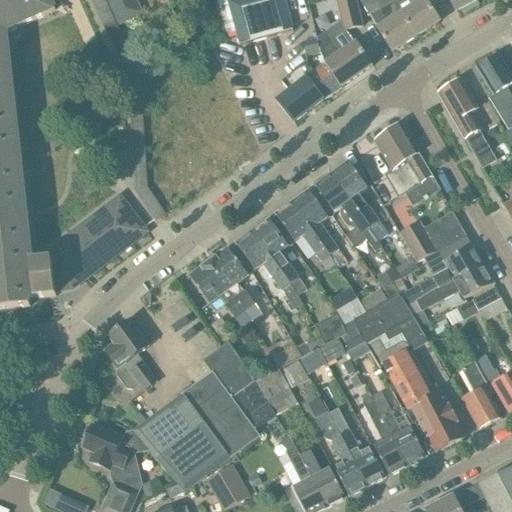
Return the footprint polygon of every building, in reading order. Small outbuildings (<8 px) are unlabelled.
[(0,0),(0,310),(30,307),(29,300),(56,297),(56,292),(73,290),(86,280),(68,255),(67,256),(59,262),(32,265),(7,34),(55,12),(49,0),(0,0)] [(104,0),(103,0),(93,4),(96,10),(107,5),(104,0)] [(104,0),(107,5),(109,11),(112,16),(114,22),(116,26),(145,18),(136,0),(104,0)] [(294,31),(284,0),(233,0),(228,2),(241,46),(294,31)] [(359,6),(356,0),(336,0),(344,33),(364,28),(359,6)] [(393,52),(415,38),(392,2),(391,0),(360,0),(361,4),(370,17),(393,52)] [(391,0),(392,2),(415,38),(440,22),(426,1),(425,2),(423,0),(391,0)] [(450,0),(457,13),(480,0),(450,0)] [(107,5),(96,10),(98,16),(109,11),(107,5)] [(109,11),(98,16),(101,21),(112,16),(109,11)] [(210,13),(207,19),(209,26),(221,24),(218,11),(210,13)] [(112,16),(101,21),(103,27),(114,22),(112,16)] [(114,22),(103,27),(105,32),(116,27),(116,26),(114,22)] [(116,27),(105,32),(108,38),(119,33),(116,27)] [(119,33),(108,38),(110,43),(121,39),(119,33)] [(326,65),(342,88),(373,67),(357,44),(342,54),(327,34),(319,39),(326,65)] [(121,39),(110,43),(113,49),(124,44),(121,39)] [(322,54),(318,40),(304,43),(306,51),(307,58),(322,54)] [(124,44),(113,49),(115,55),(126,50),(124,44)] [(126,50),(115,55),(118,60),(129,55),(126,50)] [(129,55),(118,60),(120,66),(131,61),(129,55)] [(511,77),(499,56),(477,70),(493,96),(489,99),(511,137),(511,97),(507,88),(511,84),(511,77)] [(131,61),(120,66),(123,71),(134,66),(131,61)] [(294,125),(324,101),(308,78),(306,63),(283,81),(290,90),(276,101),(294,125)] [(326,65),(308,78),(324,101),(325,100),(342,88),(326,65)] [(134,66),(123,71),(125,77),(136,72),(134,66)] [(136,72),(125,77),(128,83),(139,77),(136,72)] [(139,77),(128,83),(128,88),(139,87),(139,77)] [(496,162),(487,146),(487,145),(469,115),(478,109),(461,81),(439,95),(483,170),(484,170),(483,169),(496,162)] [(432,177),(401,125),(376,143),(392,170),(385,174),(398,197),(432,177)] [(126,156),(109,157),(110,173),(127,172),(126,156)] [(349,163),(333,174),(372,226),(370,228),(379,242),(389,235),(379,221),(380,220),(361,194),(368,189),(349,163)] [(356,225),(362,233),(375,252),(382,247),(370,228),(372,226),(333,174),(315,187),(327,203),(335,214),(343,207),(345,209),(341,212),(341,217),(349,227),(352,228),(356,225)] [(147,181),(136,182),(137,193),(148,188),(147,181)] [(148,188),(137,193),(141,199),(151,192),(148,188)] [(151,192),(141,199),(144,204),(154,197),(151,192)] [(338,264),(345,277),(346,277),(350,283),(358,278),(339,250),(340,249),(322,223),(328,218),(309,192),(293,203),(332,255),(338,264)] [(68,255),(86,280),(148,233),(120,197),(58,243),(67,256),(68,255)] [(154,197),(144,204),(147,208),(157,201),(154,197)] [(157,201),(147,208),(150,212),(160,206),(157,201)] [(326,272),(338,264),(332,255),(293,203),(276,216),(288,232),(295,243),(305,236),(323,262),(321,264),(326,272)] [(160,206),(150,212),(153,217),(163,210),(160,206)] [(163,210),(153,217),(156,221),(166,215),(163,210)] [(438,254),(468,240),(453,214),(425,231),(421,224),(401,236),(417,264),(438,254)] [(269,220),(254,232),(292,284),(300,279),(300,278),(281,252),(289,247),(269,220)] [(292,284),(254,232),(236,245),(255,271),(264,265),(283,291),(286,295),(281,298),(292,313),(303,306),(297,296),(298,296),(291,285),(292,284)] [(468,240),(438,254),(448,270),(401,297),(407,307),(484,268),(468,240)] [(210,263),(244,309),(253,326),(264,318),(245,291),(243,292),(238,285),(249,277),(229,250),(210,263)] [(210,263),(190,278),(210,306),(221,298),(226,305),(226,306),(244,332),(253,326),(244,309),(210,263)] [(494,285),(484,268),(407,307),(414,319),(447,301),(461,293),(466,302),(494,285)] [(387,296),(390,301),(400,295),(394,284),(401,280),(398,274),(395,269),(377,279),(387,296)] [(292,284),(291,285),(298,296),(298,297),(299,297),(308,290),(301,280),(300,279),(292,284)] [(464,321),(479,313),(502,301),(496,289),(458,310),(464,321)] [(388,301),(381,290),(360,301),(367,313),(388,301)] [(407,307),(401,297),(400,295),(390,301),(354,323),(359,331),(380,367),(386,364),(410,412),(409,412),(416,426),(418,425),(425,437),(428,436),(437,453),(465,439),(440,390),(438,390),(436,386),(434,386),(416,351),(429,344),(421,330),(420,331),(407,307)] [(502,301),(479,313),(485,322),(507,310),(502,301)] [(322,337),(328,347),(338,341),(338,340),(347,336),(338,316),(316,326),(318,330),(322,337)] [(222,319),(210,327),(223,345),(230,340),(231,342),(235,338),(222,319)] [(149,348),(130,322),(109,337),(115,345),(105,352),(118,370),(118,376),(127,390),(133,391),(140,386),(145,392),(157,383),(137,356),(149,348)] [(364,344),(358,332),(345,339),(351,351),(364,344)] [(328,347),(322,337),(305,344),(297,348),(304,359),(322,350),(328,347)] [(301,358),(298,353),(290,338),(268,350),(279,370),(301,358)] [(338,341),(328,347),(322,350),(327,360),(347,350),(341,340),(338,341)] [(214,374),(184,396),(133,433),(179,486),(181,485),(187,491),(195,487),(208,477),(259,440),(261,439),(247,420),(232,399),(255,383),(230,343),(205,362),(214,374)] [(327,360),(322,350),(304,359),(302,360),(304,364),(309,374),(327,365),(326,362),(328,362),(327,360)] [(475,363),(488,386),(488,385),(494,386),(509,416),(511,414),(511,376),(502,381),(496,370),(494,372),(487,357),(475,363)] [(300,361),(288,367),(298,385),(309,380),(300,361)] [(351,361),(343,365),(349,376),(356,373),(351,361)] [(277,370),(274,363),(263,369),(267,375),(277,370)] [(487,388),(488,386),(475,363),(464,369),(472,384),(470,385),(475,394),(463,400),(479,431),(503,419),(487,388)] [(281,371),(256,384),(269,404),(277,416),(299,404),(281,371)] [(359,376),(351,381),(356,389),(364,385),(359,376)] [(255,383),(232,399),(247,420),(269,404),(256,384),(255,383)] [(373,398),(382,416),(409,468),(427,459),(412,430),(403,434),(392,412),(383,393),(373,398)] [(332,397),(323,401),(343,438),(369,488),(386,479),(371,450),(363,455),(351,433),(332,397)] [(382,416),(373,398),(364,402),(374,422),(385,444),(375,449),(390,478),(409,468),(382,416)] [(85,399),(80,412),(93,418),(97,410),(94,403),(85,399)] [(343,438),(323,401),(322,402),(328,414),(316,420),(329,445),(333,443),(344,464),(334,469),(350,498),(369,488),(343,438)] [(131,453),(121,449),(124,440),(111,434),(93,426),(83,450),(97,455),(94,464),(112,471),(115,483),(139,494),(143,485),(135,454),(131,453)] [(322,511),(328,509),(302,459),(297,448),(288,452),(304,485),(294,490),(305,511),(322,511)] [(312,454),(302,459),(328,509),(346,500),(331,471),(323,475),(312,454)] [(227,511),(252,498),(233,467),(206,482),(223,511),(227,511)] [(488,503),(493,511),(511,511),(511,468),(479,485),(488,503)] [(255,475),(248,479),(254,489),(261,485),(255,475)] [(160,480),(142,488),(147,499),(165,491),(160,480)] [(131,511),(139,494),(115,483),(102,511),(131,511)] [(179,487),(169,491),(172,500),(185,494),(179,487)] [(48,489),(41,504),(58,511),(84,511),(87,507),(48,489)] [(461,511),(454,498),(427,511),(461,511)]
